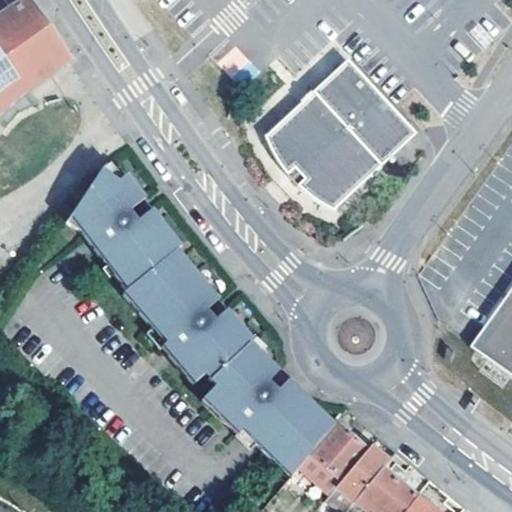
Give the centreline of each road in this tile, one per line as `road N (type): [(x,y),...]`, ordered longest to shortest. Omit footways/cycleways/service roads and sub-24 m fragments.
road 1 (secondary): [(60,0),(217,220),(307,327)]
road 2 (secondary): [(333,292),(263,231),(97,0)]
road 3 (unclassified): [(370,290),(511,89)]
road 4 (secondary): [(511,481),(410,406),(383,372)]
